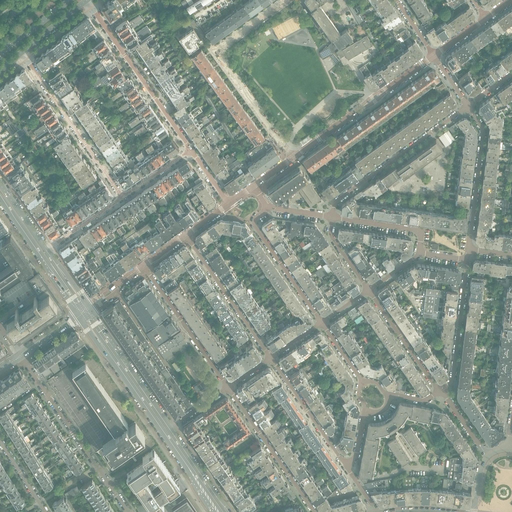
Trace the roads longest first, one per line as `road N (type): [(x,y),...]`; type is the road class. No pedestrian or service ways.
road 1 (residential): [(289,0),(219,54),(292,157)]
road 2 (residential): [(127,511),(20,357)]
road 3 (residential): [(190,150),(87,0)]
road 4 (residential): [(332,217),(336,201),(467,106)]
road 5 (residential): [(121,197),(22,52)]
road 6 (residential): [(292,157),(433,56)]
road 7 (residential): [(270,358),(185,234)]
road 8 (residential): [(228,387),(313,511)]
road 9 (residential): [(142,265),(228,387)]
road 10 (residential): [(467,106),(483,133),(468,249)]
road 11 (residential): [(269,208),(255,227),(321,322)]
road 12 (residential): [(466,260),(451,382),(438,391)]
road 13 (secondary): [(0,200),(79,314)]
road 14 (residential): [(344,465),(270,358)]
road 15 (residential): [(438,391),(368,290)]
